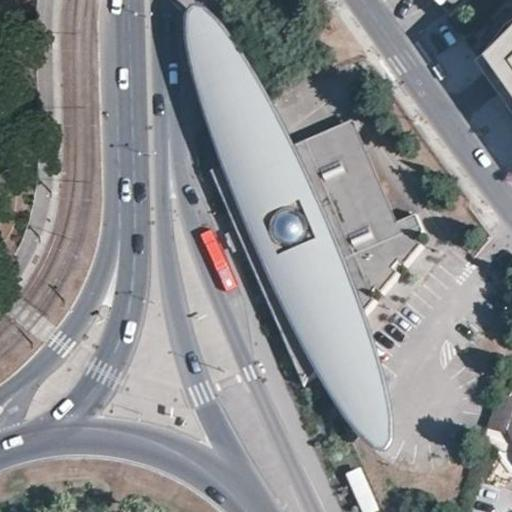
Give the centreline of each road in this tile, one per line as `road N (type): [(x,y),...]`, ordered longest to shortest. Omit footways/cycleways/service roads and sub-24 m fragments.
road 1 (secondary): [(315,511),(170,165)]
road 2 (secondary): [(250,504),(176,321),(164,218),(170,165)]
road 3 (residential): [(511,207),(365,0)]
road 4 (secondary): [(134,207),(134,290),(119,349),(63,432)]
road 5 (primary): [(134,207),(93,298),(46,359),(0,396)]
road 6 (secondary): [(131,0),(134,207)]
road 7 (primary): [(250,504),(165,447),(63,432)]
road 8 (secondary): [(170,165),(164,0)]
